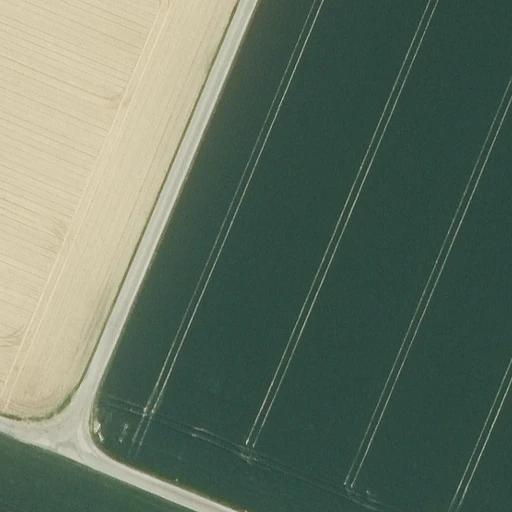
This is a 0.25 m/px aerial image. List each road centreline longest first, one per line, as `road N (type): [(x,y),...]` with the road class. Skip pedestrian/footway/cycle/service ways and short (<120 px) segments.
road 1 (residential): [(250,0),(63,448)]
road 2 (track): [(217,511),(0,422)]
